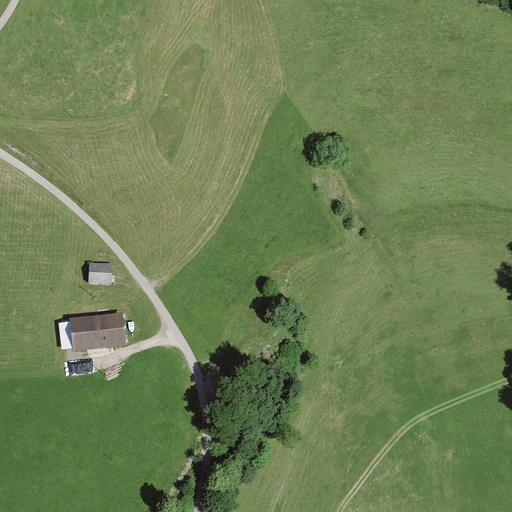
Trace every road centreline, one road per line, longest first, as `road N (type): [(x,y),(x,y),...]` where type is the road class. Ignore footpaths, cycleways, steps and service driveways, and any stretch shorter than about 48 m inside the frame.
road 1 (unclassified): [(0,152),(101,232),(187,349),(208,431),(197,511)]
road 2 (track): [(511,381),(407,429),(339,511)]
